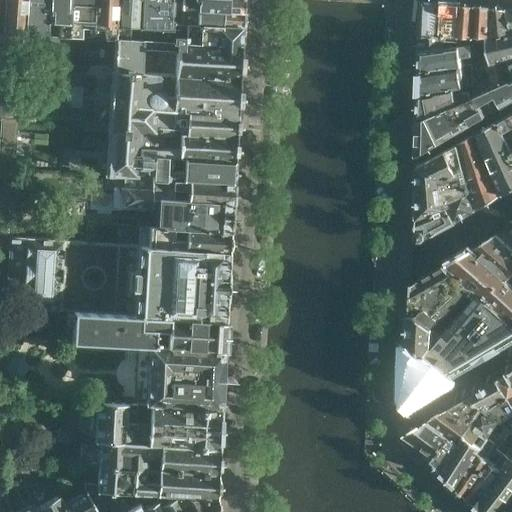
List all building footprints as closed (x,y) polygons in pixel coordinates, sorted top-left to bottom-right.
[(1,34),(3,0),(0,0),(0,56),(22,58),(24,35),(1,34)] [(24,35),(25,0),(3,0),(1,34),(24,35)] [(47,30),(48,22),(49,0),(25,0),(24,35),(22,58),(22,67),(68,70),(69,38),(47,37),(47,30)] [(69,38),(71,0),(49,0),(48,22),(58,22),(57,30),(47,30),(47,37),(69,38)] [(93,0),(71,0),(69,38),(80,38),(81,24),(92,25),(93,0)] [(114,40),(116,0),(93,0),(92,25),(101,25),(101,35),(92,35),(91,39),(114,40)] [(238,80),(240,46),(241,28),(180,26),(179,39),(176,43),(170,42),(138,41),(139,0),(116,0),(114,40),(112,72),(238,80)] [(172,25),(173,0),(139,0),(138,41),(170,42),(172,25)] [(241,28),(242,17),(242,12),(181,9),(181,0),(173,0),(172,25),(180,26),(241,28)] [(242,12),(242,0),(181,0),(181,9),(242,12)] [(437,35),(441,3),(424,1),(424,12),(419,12),(418,36),(423,37),(437,35)] [(457,37),(460,5),(441,3),(437,35),(443,35),(442,48),(456,46),(457,37)] [(488,36),(491,8),(460,5),(457,37),(464,37),(463,45),(472,44),(487,43),(488,36)] [(510,32),(507,10),(491,8),(488,36),(510,32)] [(511,80),(511,31),(510,32),(488,36),(487,43),(488,53),(485,54),(485,58),(482,63),(483,69),(490,69),(492,75),(472,83),(471,84),(473,97),(511,80)] [(442,48),(443,35),(437,35),(423,37),(422,50),(442,48)] [(462,64),(461,55),(471,54),(472,44),(463,45),(456,46),(442,48),(422,50),(421,72),(462,66),(462,64)] [(472,83),(471,63),(462,64),(462,66),(421,72),(420,93),(471,84),(472,83)] [(235,137),(237,102),(238,80),(112,72),(89,71),(89,77),(94,77),(95,80),(103,80),(105,78),(110,78),(107,125),(104,125),(102,122),(94,121),(91,124),(86,124),(86,131),(90,131),(157,134),(174,134),(235,137)] [(419,154),(511,100),(511,80),(473,97),(419,120),(418,154),(419,154)] [(419,120),(473,97),(471,84),(420,93),(419,120)] [(18,121),(20,96),(0,94),(0,119),(18,121)] [(511,111),(497,120),(504,133),(511,128),(511,111)] [(0,167),(15,169),(18,126),(18,121),(0,119),(0,130),(0,167)] [(501,194),(511,188),(511,136),(508,139),(504,133),(497,120),(477,132),(501,194)] [(234,160),(234,152),(235,137),(174,134),(172,148),(156,147),(157,134),(90,131),(90,134),(108,135),(106,172),(88,171),(88,177),(106,178),(106,175),(147,178),(147,174),(153,174),(154,156),(234,160)] [(501,194),(477,132),(456,143),(475,210),(501,194)] [(475,210),(456,143),(419,164),(418,164),(416,218),(447,203),(457,220),(475,210)] [(230,230),(232,190),(234,160),(154,156),(153,174),(147,174),(147,178),(106,175),(106,178),(105,188),(112,189),(111,209),(157,211),(156,227),(230,230)] [(0,272),(9,273),(11,238),(15,169),(0,167),(0,272)] [(422,240),(457,220),(447,203),(416,218),(416,233),(416,234),(416,235),(416,236),(416,237),(416,238),(418,239),(419,240),(420,240),(421,240),(422,240)] [(511,224),(496,235),(472,250),(511,285),(511,224)] [(229,253),(229,238),(230,230),(156,227),(144,226),(143,245),(142,248),(229,253)] [(225,320),(229,253),(142,248),(143,245),(11,238),(9,273),(7,306),(9,306),(24,307),(73,310),(225,320)] [(511,285),(472,250),(447,264),(473,286),(481,292),(494,304),(511,321),(511,285)] [(453,308),(473,286),(447,264),(412,284),(411,313),(418,313),(433,327),(452,307),(453,308)] [(450,377),(511,341),(511,321),(494,304),(481,292),(460,315),(453,308),(452,307),(433,327),(441,334),(444,337),(426,358),(450,377)] [(22,338),(24,307),(9,306),(7,337),(22,338)] [(223,350),(224,330),(225,320),(73,310),(72,341),(136,345),(223,350)] [(432,347),(433,334),(441,334),(433,327),(418,313),(411,313),(410,344),(424,356),(432,347)] [(450,377),(426,358),(424,356),(410,344),(408,396),(403,395),(403,397),(411,405),(432,392),(430,389),(450,377)] [(220,409),(223,350),(136,345),(132,404),(220,409)] [(511,373),(499,381),(511,402),(511,373)] [(511,402),(499,381),(470,397),(484,409),(498,420),(505,426),(511,432),(511,431),(511,402)] [(472,427),(484,409),(470,397),(449,410),(472,427)] [(220,409),(132,404),(98,401),(98,409),(90,409),(90,413),(86,413),(82,414),(81,426),(85,428),(89,429),(88,433),(96,433),(96,441),(217,449),(220,409)] [(482,448),(473,441),(480,431),(487,437),(498,420),(484,409),(472,427),(461,443),(443,471),(458,484),(458,485),(482,448)] [(472,427),(449,410),(429,421),(451,436),(461,443),(472,427)] [(429,463),(432,460),(451,436),(429,421),(406,434),(406,435),(428,449),(422,457),(429,463)] [(486,511),(501,511),(511,499),(511,431),(511,432),(501,447),(511,455),(511,457),(476,502),(486,511)] [(467,494),(491,461),(484,456),(488,455),(498,440),(491,434),(482,448),(458,485),(467,494)] [(443,471),(461,443),(451,436),(432,460),(443,471)] [(217,449),(96,441),(89,441),(89,447),(101,448),(100,466),(146,469),(147,457),(161,459),(160,470),(216,475),(217,449)] [(476,502),(511,457),(511,455),(501,447),(498,451),(501,454),(496,462),(496,465),(491,461),(467,494),(476,502)] [(215,499),(216,475),(160,470),(159,481),(145,480),(146,469),(100,466),(86,465),(86,471),(99,472),(98,485),(86,485),(85,491),(87,491),(111,492),(134,494),(153,495),(175,496),(215,499)] [(40,511),(26,486),(0,485),(0,487),(11,511),(40,511)] [(11,511),(0,487),(0,511),(11,511)] [(121,511),(111,492),(87,491),(87,492),(92,501),(100,497),(108,511),(121,511)] [(97,511),(92,501),(87,492),(65,505),(69,511),(97,511)] [(144,511),(139,504),(131,509),(128,505),(132,503),(129,498),(134,495),(134,494),(111,492),(121,511),(144,511)] [(163,511),(153,495),(134,494),(134,495),(139,504),(144,511),(163,511)] [(183,511),(175,496),(153,495),(163,511),(183,511)] [(69,511),(65,505),(60,496),(50,502),(55,511),(52,511),(69,511)] [(213,511),(215,499),(175,496),(183,511),(213,511)] [(511,511),(511,499),(501,511),(511,511)]
